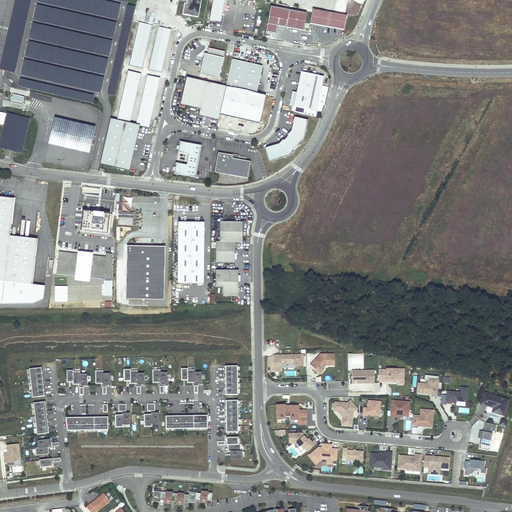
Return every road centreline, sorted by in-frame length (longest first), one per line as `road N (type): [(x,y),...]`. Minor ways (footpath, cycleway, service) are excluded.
road 1 (residential): [(67,485),(59,409),(70,398),(208,399),(213,476)]
road 2 (tertiary): [(314,485),(511,508)]
road 3 (unclassified): [(288,50),(189,37),(179,48),(164,123)]
road 4 (unclassified): [(164,123),(260,136),(272,121),(288,50)]
road 5 (tertiary): [(267,215),(257,243),(258,390)]
road 6 (residential): [(318,397),(321,428),(330,435),(447,441)]
road 7 (tertiary): [(0,164),(150,185)]
road 8 (unclassified): [(367,64),(511,72)]
road 9 (unknown): [(213,439),(77,445)]
road 10 (residential): [(202,511),(267,498),(328,500)]
road 11 (unclassified): [(286,185),(345,76)]
